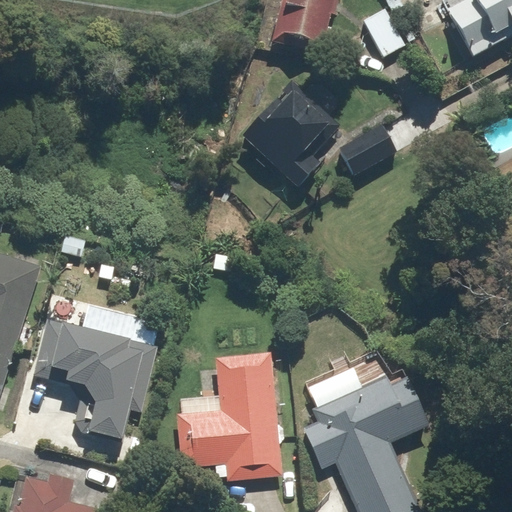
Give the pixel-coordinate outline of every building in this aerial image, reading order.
[(335,0),(285,0),(277,43),(325,52),(335,0)] [(511,0),(444,0),(474,56),(511,36),(511,0)] [(386,8),(364,21),(386,57),(408,44),(386,8)] [(281,49),(256,44),(250,72),(275,78),(281,49)] [(310,157),(343,121),(295,77),(242,135),(301,190),(321,168),(310,157)] [(382,126),(340,150),(354,175),(396,152),(382,126)] [(0,399),(35,268),(0,258),(0,399)] [(130,338),(65,324),(56,371),(74,374),(72,384),(88,387),(99,405),(93,432),(129,439),(134,412),(143,414),(162,323),(135,317),(130,338)] [(276,355),(221,357),(223,410),(181,412),(183,468),(227,466),(227,480),(281,477),(276,355)] [(319,422),(305,428),(323,469),(337,463),(359,511),(421,511),(391,446),(431,428),(405,370),(315,411),(319,422)] [(101,511),(70,507),(75,480),(49,476),(47,482),(27,479),(22,510),(16,509),(15,511),(101,511)]
